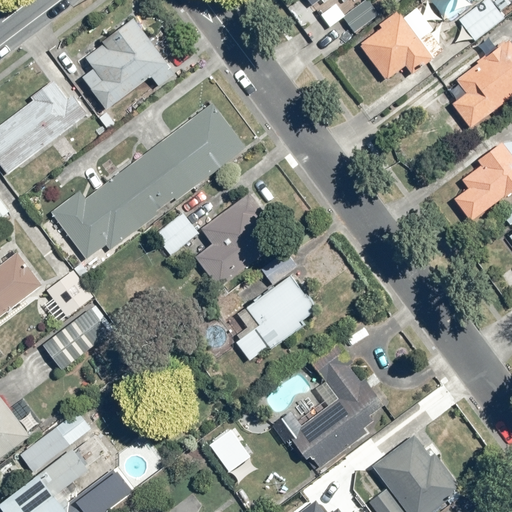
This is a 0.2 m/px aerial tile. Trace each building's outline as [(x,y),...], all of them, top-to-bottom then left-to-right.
[(379,14),(368,0),(346,18),(358,32),(379,14)] [(505,17),(491,0),(482,0),(458,19),(475,41),(505,17)] [(346,16),(336,3),(320,14),(330,28),(346,16)] [(404,65),(411,73),(432,59),(400,13),(359,44),(386,80),(404,65)] [(95,67),(83,77),(107,109),(151,76),(159,87),(176,74),(134,17),(110,34),(113,39),(88,57),(95,67)] [(451,104),(469,128),(511,95),(511,44),(509,41),(456,78),(466,92),(451,104)] [(33,100),(0,125),(0,161),(9,173),(87,114),(73,96),(68,99),(53,80),(30,97),(33,100)] [(246,149),(211,102),(86,196),(81,189),(51,211),(87,259),(107,245),(111,249),(158,214),(156,212),(174,199),(176,202),(246,149)] [(453,199),(470,220),(511,190),(511,140),(502,142),(477,160),(480,166),(461,180),(467,189),(453,199)] [(284,239),(248,193),(201,229),(213,244),(195,257),(219,288),(284,239)] [(199,232),(183,212),(155,234),(171,255),(199,232)] [(0,316),(43,285),(17,251),(0,264),(0,316)] [(93,298),(74,269),(46,287),(53,297),(43,304),(55,322),(93,298)] [(291,276),(248,306),(262,326),(238,343),(250,360),(269,347),(271,350),(306,325),(303,320),(311,314),(312,311),(313,307),(313,303),(307,294),(304,295),(291,276)] [(116,330),(97,305),(48,343),(67,368),(116,330)] [(317,472),(368,433),(364,428),(374,421),(370,416),(384,405),(365,379),(361,382),(348,365),(353,362),(337,341),(309,363),(336,398),(302,424),(291,410),(272,425),(287,444),(297,447),(317,472)] [(0,458),(31,435),(1,396),(0,397),(0,458)] [(74,511),(75,511),(78,487),(74,481),(89,470),(66,442),(85,427),(74,414),(22,454),(38,474),(0,503),(0,511),(74,511)] [(415,436),(375,466),(390,487),(370,502),(378,511),(432,511),(463,490),(435,452),(430,456),(415,436)] [(342,511),(338,506),(330,511),(325,511),(316,500),(299,511),(342,511)] [(497,511),(490,503),(478,511),(497,511)]
